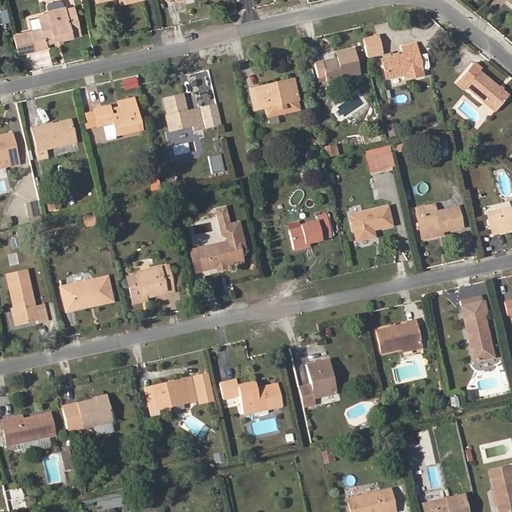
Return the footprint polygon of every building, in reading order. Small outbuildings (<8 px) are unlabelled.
[(80,35),(73,8),(65,10),(64,8),(62,2),(60,1),(48,3),(46,6),(48,11),(47,12),(47,14),(38,16),(41,29),(13,35),(17,54),(46,47),(45,43),(54,41),(53,36),(60,34),(61,39),(80,35)] [(61,39),(60,34),(53,36),(54,41),(55,44),(62,43),(61,39)] [(381,53),(377,36),(363,40),(367,57),(381,53)] [(423,75),(416,44),(402,47),(403,54),(381,59),(385,79),(404,75),(405,79),(423,75)] [(360,74),(354,49),(335,53),(336,59),(337,62),(323,65),(322,62),(314,64),(317,78),(325,76),(326,81),(360,74)] [(425,75),(430,74),(427,58),(421,60),(425,75)] [(509,95),(480,71),(481,69),(474,62),(457,82),(465,88),(487,106),(488,104),(496,110),(509,95)] [(204,103),(216,100),(207,70),(194,74),(204,103)] [(297,101),(293,79),(279,83),(279,85),(272,87),(271,84),(249,89),(254,111),(265,108),(268,118),(300,110),(297,101)] [(465,88),(457,82),(456,83),(464,90),(465,88)] [(203,128),(198,109),(189,111),(190,114),(187,114),(186,111),(183,97),(176,99),(175,96),(163,99),(168,116),(166,116),(169,131),(192,126),(193,131),(203,128)] [(140,130),(133,99),(118,102),(118,106),(120,113),(111,115),(110,108),(109,106),(93,110),(94,112),(85,114),(87,123),(85,124),(86,128),(97,126),(97,128),(105,126),(112,125),(115,136),(129,133),(140,130)] [(496,110),(488,104),(487,106),(494,112),(496,110)] [(218,125),(214,105),(198,109),(203,128),(218,125)] [(120,113),(118,106),(110,108),(111,115),(120,113)] [(75,142),(70,121),(52,125),(53,126),(41,129),(40,128),(32,129),(39,159),(46,157),(45,149),(75,142)] [(398,134),(396,124),(387,126),(389,136),(398,134)] [(115,136),(112,125),(105,126),(109,142),(131,137),(129,133),(115,136)] [(381,140),(379,133),(371,135),(372,142),(381,140)] [(0,168),(19,164),(12,134),(0,137),(0,168)] [(409,148),(408,143),(396,145),(397,151),(409,148)] [(337,155),(335,145),(324,148),(326,157),(337,155)] [(392,169),(387,149),(364,154),(369,174),(392,169)] [(224,171),(221,160),(213,162),(216,172),(224,171)] [(158,186),(156,179),(149,180),(151,187),(158,186)] [(59,208),(57,198),(47,200),(49,211),(59,208)] [(43,220),(38,200),(25,203),(29,223),(43,220)] [(462,227),(457,207),(436,212),(434,205),(416,209),(418,217),(421,216),(425,235),(441,232),(462,227)] [(391,225),(387,207),(350,216),(356,241),(374,237),(372,230),(391,225)] [(511,207),(487,214),(492,234),(511,229),(511,207)] [(119,230),(115,213),(108,215),(112,232),(119,230)] [(331,237),(326,214),(316,217),(317,222),(299,226),(300,228),(289,231),(293,250),(305,247),(304,244),(308,243),(321,240),(321,239),(331,237)] [(19,225),(16,216),(0,220),(0,223),(2,229),(19,225)] [(95,224),(93,216),(83,218),(85,226),(95,224)] [(425,235),(421,216),(418,217),(416,217),(421,239),(442,234),(441,232),(425,235)] [(299,226),(298,221),(287,223),(289,231),(300,228),(299,226)] [(242,261),(239,250),(244,249),(238,223),(220,227),(222,235),(227,239),(228,241),(196,249),(202,271),(217,267),(225,265),(242,261)] [(21,246),(19,238),(10,241),(12,248),(21,246)] [(169,277),(167,267),(151,270),(152,272),(139,275),(127,278),(132,300),(145,297),(144,294),(165,290),(166,293),(172,291),(171,287),(169,277)] [(34,306),(26,270),(6,274),(13,307),(17,325),(37,321),(37,323),(47,321),(43,304),(34,306)] [(179,285),(177,275),(169,277),(171,287),(179,285)] [(112,301),(107,277),(60,287),(65,312),(74,310),(74,307),(93,303),(93,306),(112,301)] [(493,357),(483,314),(487,314),(484,301),(461,307),(470,347),(471,346),(475,361),(493,357)] [(420,344),(415,322),(376,331),(381,353),(401,349),(420,344)] [(335,394),(327,360),(306,365),(310,385),(298,387),(303,407),(315,404),(314,399),(335,394)] [(478,397),(509,391),(505,372),(474,379),(478,397)] [(194,390),(191,378),(183,379),(186,392),(194,390)] [(196,401),(194,390),(186,392),(183,379),(167,383),(167,386),(152,389),(157,410),(196,401)] [(282,406),(277,384),(255,389),(254,383),(238,387),(236,380),(219,383),(222,399),(238,396),(242,415),(282,406)] [(152,389),(152,387),(145,388),(150,411),(157,410),(152,389)] [(466,401),(474,399),(472,389),(464,391),(466,401)] [(445,405),(443,395),(432,397),(434,407),(445,405)] [(111,421),(106,397),(62,408),(67,431),(111,421)] [(459,405),(458,398),(450,400),(452,407),(459,405)] [(55,435),(50,413),(22,419),(22,416),(0,421),(6,446),(55,435)] [(296,443),(294,433),(285,435),(287,444),(296,443)] [(414,446),(412,437),(402,439),(404,448),(414,446)] [(73,468),(69,449),(59,452),(63,471),(73,468)] [(331,461),(329,451),(322,452),(324,463),(331,461)] [(224,461),(223,453),(214,455),(215,463),(224,461)] [(511,476),(510,466),(489,471),(494,490),(498,506),(499,511),(508,511),(511,511),(511,476)] [(155,481),(152,470),(142,473),(145,483),(155,481)] [(10,502),(26,499),(24,487),(7,491),(10,502)] [(393,511),(395,511),(390,490),(347,499),(349,511),(393,511)] [(465,511),(462,495),(422,504),(423,511),(465,511)]
